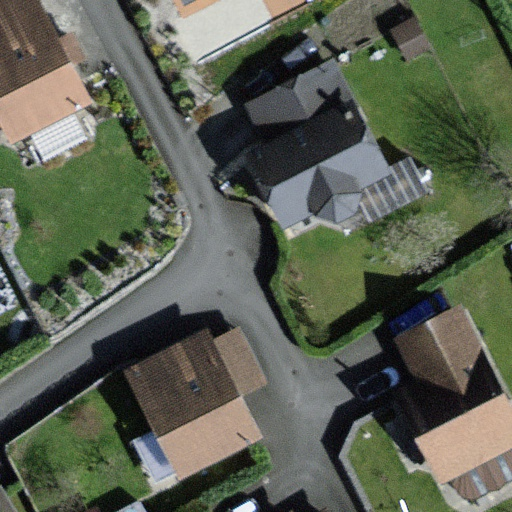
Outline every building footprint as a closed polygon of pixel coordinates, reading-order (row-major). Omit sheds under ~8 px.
[(32,0),(26,3),(24,0),(0,0),(0,105),(17,138),(94,99),(41,0),(32,0)] [(342,218),(360,209),(365,188),(395,172),(354,95),(343,75),(335,60),(252,104),(273,143),(253,153),(291,223),(319,208),(342,218)] [(511,440),(511,406),(462,310),(406,339),(426,377),(403,389),(447,474),(511,440)] [(188,472),(262,434),(242,395),(269,381),(240,326),(216,339),(211,330),(134,369),(188,472)] [(14,511),(1,489),(0,490),(0,511),(14,511)]
